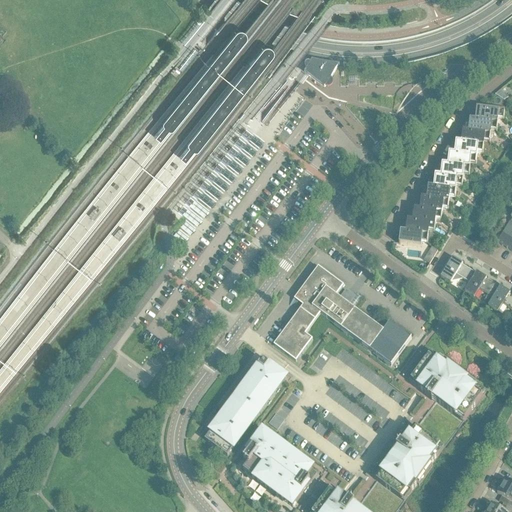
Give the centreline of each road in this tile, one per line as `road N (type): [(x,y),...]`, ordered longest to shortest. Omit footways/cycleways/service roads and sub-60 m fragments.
road 1 (tertiary): [(200,505),(174,455),(182,407),(321,216)]
road 2 (secondary): [(204,0),(263,42),(366,63),(430,54),(511,11)]
road 3 (secondary): [(507,0),(445,36),(372,51),(283,36),(220,0)]
road 4 (tertiary): [(321,216),(403,126),(511,38)]
road 5 (residential): [(376,256),(468,109),(511,72)]
road 6 (residential): [(423,290),(456,244),(511,275)]
